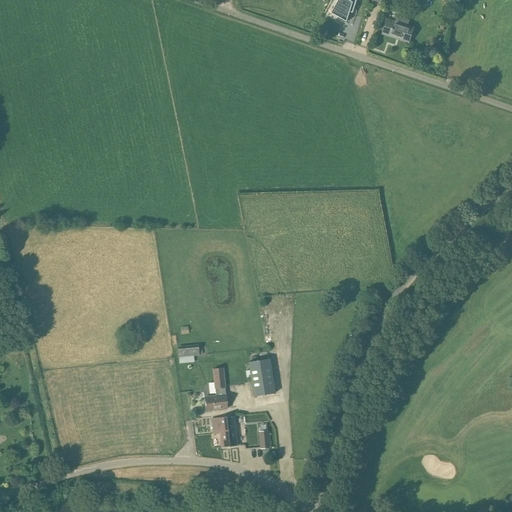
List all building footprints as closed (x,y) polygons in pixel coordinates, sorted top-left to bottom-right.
[(338,0),(334,8),(341,11),(338,17),(347,22),(350,12),(352,7),(354,8),(355,8),(357,0),(338,0)] [(407,22),(395,18),(393,22),(387,20),(383,34),(409,43),(414,29),(406,26),(407,22)] [(199,356),(198,345),(178,347),(179,358),(199,356)] [(269,359),(249,363),(254,397),(274,394),(269,359)] [(227,409),(222,369),(213,370),(216,396),(204,397),(205,412),(227,409)] [(237,446),(233,416),(210,419),(212,434),(219,434),(220,448),(237,446)] [(267,431),(259,432),(261,448),(269,447),(267,431)]
